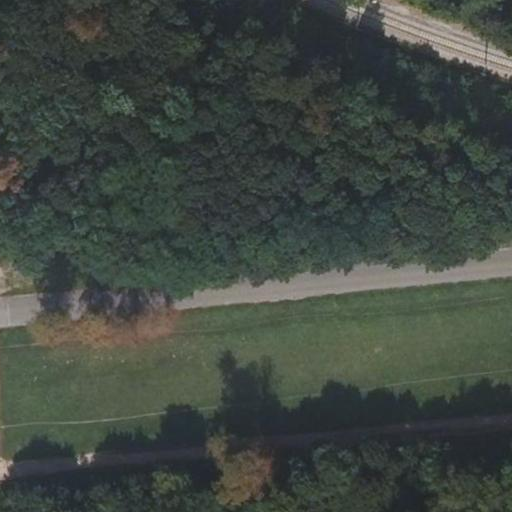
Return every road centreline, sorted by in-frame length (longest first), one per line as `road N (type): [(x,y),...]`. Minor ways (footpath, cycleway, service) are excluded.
road 1 (unclassified): [(511,263),(0,313)]
road 2 (track): [(511,421),(0,470)]
